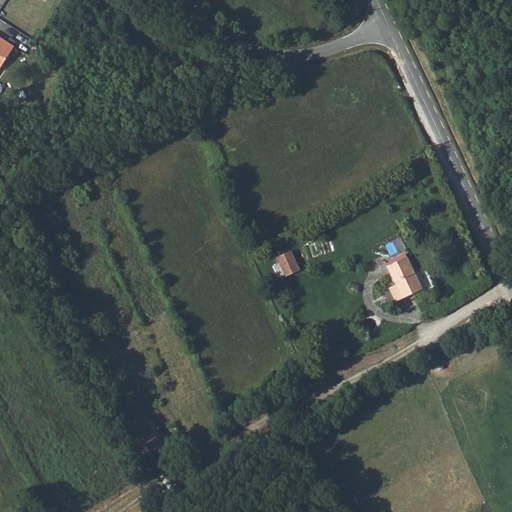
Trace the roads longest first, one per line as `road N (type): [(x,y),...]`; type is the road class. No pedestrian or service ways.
road 1 (track): [(509,283),(122,511)]
road 2 (unclassified): [(391,30),(511,288)]
road 3 (residential): [(391,30),(329,54),(260,57),(169,0)]
